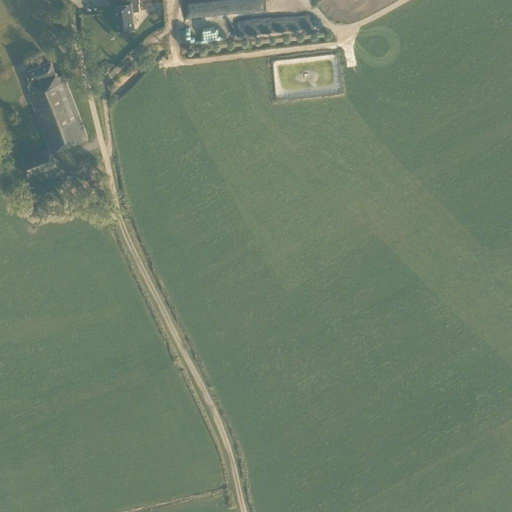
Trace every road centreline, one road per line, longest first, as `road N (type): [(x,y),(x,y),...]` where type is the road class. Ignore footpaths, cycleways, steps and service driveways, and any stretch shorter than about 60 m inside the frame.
road 1 (track): [(242,511),(227,449),(120,223),(112,188)]
road 2 (unclassified): [(112,188),(71,0)]
